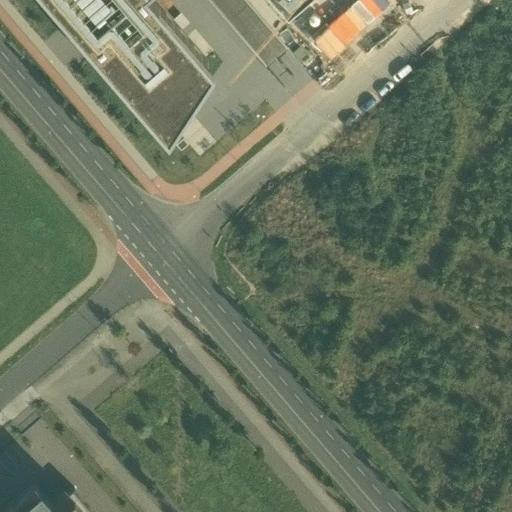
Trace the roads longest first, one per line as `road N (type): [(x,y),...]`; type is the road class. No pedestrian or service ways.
road 1 (unclassified): [(452,0),(155,259)]
road 2 (tertiary): [(375,511),(155,259)]
road 3 (tertiary): [(155,259),(0,72)]
road 4 (residential): [(0,394),(155,259)]
